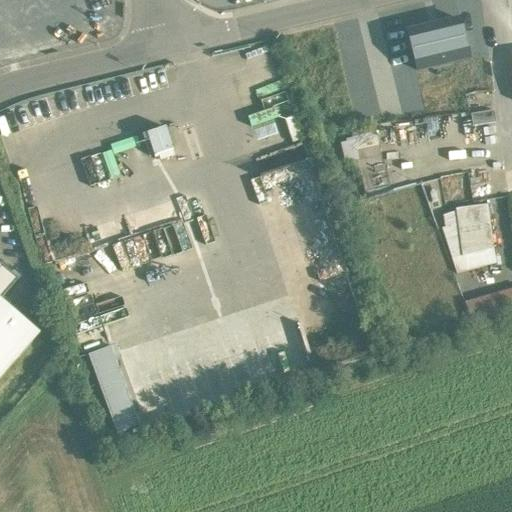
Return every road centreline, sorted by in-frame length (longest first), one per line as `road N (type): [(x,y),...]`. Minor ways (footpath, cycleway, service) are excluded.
road 1 (residential): [(176,45),(362,0)]
road 2 (residential): [(0,92),(176,45)]
